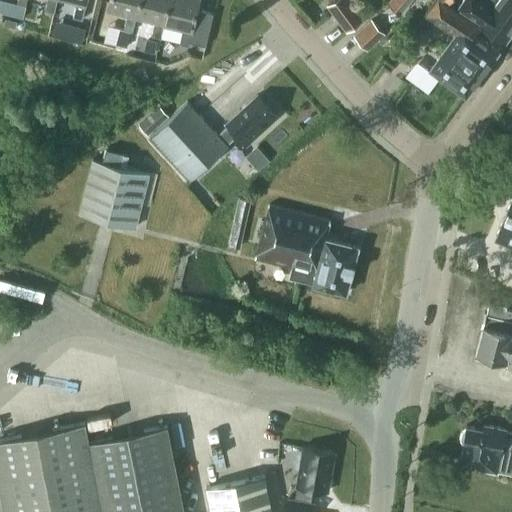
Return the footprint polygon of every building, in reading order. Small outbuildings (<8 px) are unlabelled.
[(53,11),(56,0),(46,0),(44,9),(53,11)] [(67,0),(76,2),(72,16),(81,18),(85,0),(67,0)] [(132,30),(135,16),(138,0),(108,0),(106,9),(126,14),(123,28),(132,30)] [(160,37),(163,23),(168,0),(138,0),(135,16),(154,21),(151,35),(160,37)] [(168,0),(163,23),(182,28),(179,42),(188,44),(189,41),(205,45),(213,12),(197,8),(198,0),(168,0)] [(333,0),(327,5),(346,31),(364,17),(351,0),(333,0)] [(450,0),(388,0),(388,1),(400,11),(409,0),(443,0),(448,3),(450,0)] [(429,69),(465,95),(498,49),(475,32),(480,25),(448,4),(443,0),(434,0),(425,13),(454,33),(429,69)] [(511,0),(462,0),(457,8),(505,41),(511,31),(511,0)] [(22,17),(25,6),(8,2),(5,13),(22,17)] [(17,20),(5,17),(4,24),(15,27),(17,20)] [(353,34),(371,51),(384,33),(371,18),(353,34)] [(71,25),(68,37),(82,40),(85,29),(71,25)] [(130,33),(119,30),(115,44),(126,48),(130,33)] [(149,38),(146,50),(154,52),(157,40),(149,38)] [(148,75),(143,65),(133,71),(138,81),(148,75)] [(246,143),(276,115),(257,94),(226,122),(228,124),(217,133),(187,100),(149,135),(189,179),(227,144),(227,143),(237,134),(246,143)] [(167,116),(160,108),(140,126),(148,134),(167,116)] [(78,211),(135,226),(148,172),(117,164),(120,151),(105,148),(102,160),(92,157),(78,211)] [(190,182),(184,187),(191,195),(197,189),(190,182)] [(511,196),(495,236),(511,243),(511,196)] [(357,245),(325,236),(330,219),(269,203),(255,257),(292,266),(290,275),(313,281),(312,283),(345,292),(357,245)] [(228,244),(240,247),(245,223),(233,220),(228,244)] [(505,360),(506,357),(511,358),(511,308),(505,307),(506,304),(489,300),(486,311),(484,310),(483,312),(484,313),(484,311),(490,312),(486,326),(481,324),(481,323),(481,322),(480,325),(482,325),(475,353),(505,360)] [(184,511),(167,424),(89,439),(85,420),(0,436),(0,498),(2,511),(184,511)] [(463,442),(460,459),(484,464),(483,468),(496,471),(496,470),(511,473),(511,472),(511,430),(505,429),(505,428),(483,423),(482,427),(466,424),(462,442),(463,442)] [(299,466),(296,484),(327,490),(334,451),(302,445),(302,449),(298,449),(295,466),(299,466)] [(272,511),(264,474),(205,486),(210,511),(272,511)] [(284,511),(312,511),(314,501),(287,496),(284,511)]
